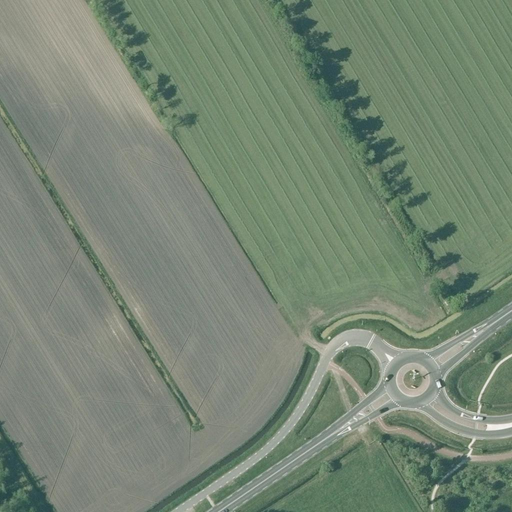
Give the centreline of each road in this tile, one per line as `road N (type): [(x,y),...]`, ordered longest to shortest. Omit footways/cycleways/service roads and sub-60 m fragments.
road 1 (unclassified): [(178,511),(285,431),(339,342),(366,339),(395,364)]
road 2 (primary): [(219,511),(337,431)]
